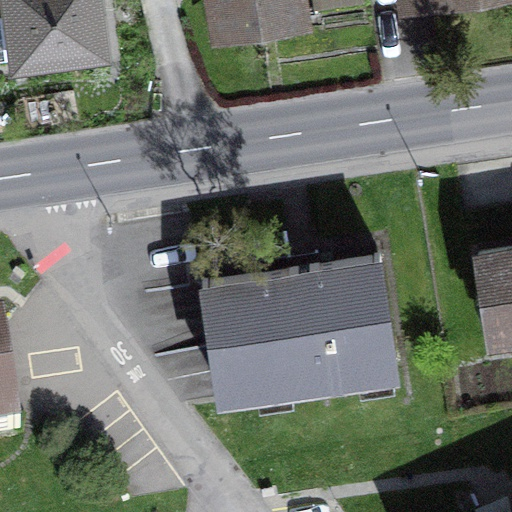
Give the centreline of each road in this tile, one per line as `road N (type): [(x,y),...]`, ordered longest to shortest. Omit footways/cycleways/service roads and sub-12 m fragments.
road 1 (secondary): [(511,100),(37,174)]
road 2 (residential): [(224,511),(84,285),(37,174)]
